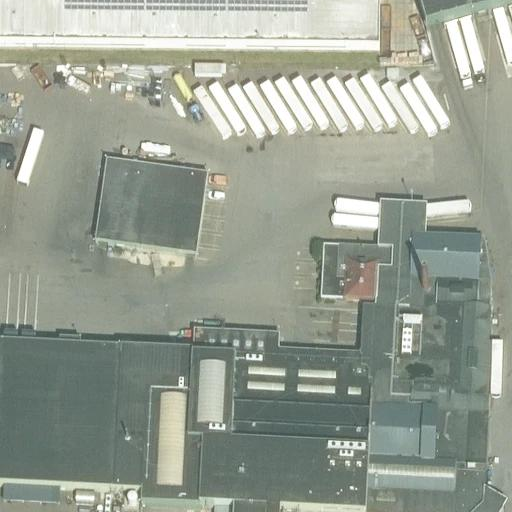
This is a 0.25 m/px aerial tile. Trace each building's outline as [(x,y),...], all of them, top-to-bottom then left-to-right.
[(0,0),(0,48),(379,51),(379,0),(0,0)] [(511,0),(416,0),(425,33),(511,7),(511,0)] [(106,163),(95,245),(196,259),(207,177),(106,163)] [(374,307),(374,310),(372,351),(358,357),(278,353),(279,337),(193,333),(192,355),(121,351),(114,493),(143,495),(142,506),(253,511),(502,511),(507,504),(484,491),(488,416),(485,416),(486,391),(485,391),(487,345),(489,345),(490,312),(491,285),(490,285),(484,242),(420,240),(415,205),(394,203),(392,252),(391,273),(378,272),(376,305),(375,305),(375,307),(374,307)] [(375,305),(376,305),(378,272),(391,273),(392,252),(323,249),(320,301),(360,304),(360,306),(374,307),(375,307),(375,305)] [(0,487),(114,493),(121,351),(0,345),(0,487)] [(494,434),(492,477),(503,477),(505,434),(494,434)]
